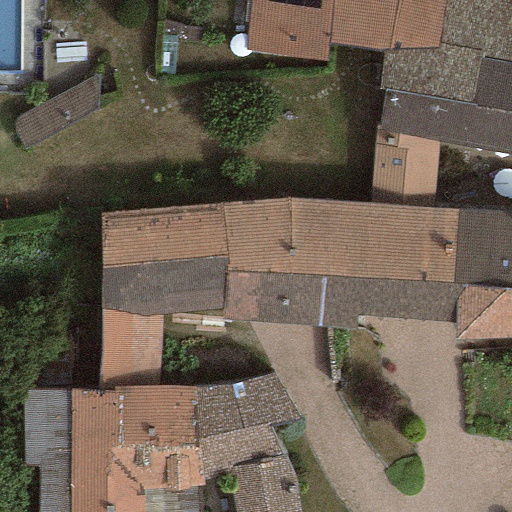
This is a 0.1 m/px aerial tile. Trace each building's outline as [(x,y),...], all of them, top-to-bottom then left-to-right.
[(248,0),(242,52),(325,62),(327,43),(383,50),(388,51),(394,0),(248,0)] [(442,0),(394,0),(388,51),(434,49),(436,41),(442,0)] [(511,0),(442,0),(436,41),(482,51),(480,59),(511,65),(511,0)] [(375,131),(437,144),(511,156),(511,65),(480,59),(482,51),(436,41),(434,49),(388,51),(383,50),(378,90),(385,91),(375,131)] [(24,130),(103,99),(92,70),(12,102),(24,130)] [(375,131),(368,203),(431,209),(437,144),(375,131)] [(284,198),(220,203),(225,268),(220,307),(220,320),(353,328),(354,316),(453,322),(459,282),(449,282),(457,210),(431,209),(368,203),(284,198)] [(225,268),(220,203),(97,213),(100,311),(145,319),(158,317),(220,307),(225,268)] [(511,214),(457,210),(449,282),(459,282),(453,322),(454,345),(511,339),(511,214)] [(145,319),(100,311),(97,391),(113,391),(112,386),(158,384),(158,317),(145,319)] [(226,385),(193,386),(199,481),(231,469),(235,511),(297,511),(289,462),(270,426),(296,420),(273,373),(226,385)] [(142,511),(142,488),(199,489),(199,481),(193,386),(158,384),(112,386),(113,391),(97,391),(67,390),(67,511),(142,511)] [(67,511),(67,390),(21,391),(23,466),(35,465),(35,511),(67,511)]
